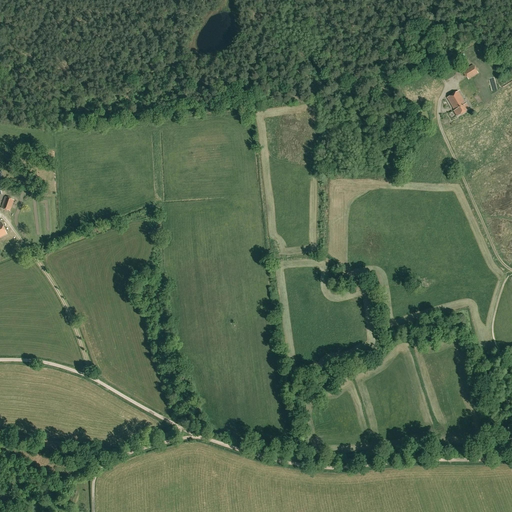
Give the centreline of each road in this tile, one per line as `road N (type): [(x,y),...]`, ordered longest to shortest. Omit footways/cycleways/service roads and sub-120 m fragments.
road 1 (track): [(94,511),(99,468),(178,438),(199,435),(328,467),(435,459)]
road 2 (track): [(199,435),(75,370),(0,359)]
road 3 (track): [(511,269),(500,260),(442,131)]
road 4 (track): [(96,379),(64,303),(30,250)]
